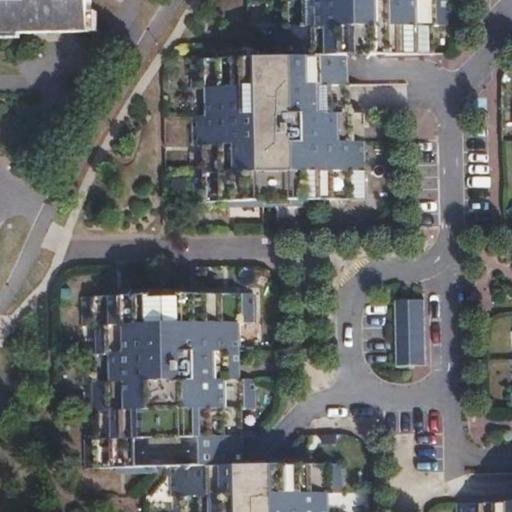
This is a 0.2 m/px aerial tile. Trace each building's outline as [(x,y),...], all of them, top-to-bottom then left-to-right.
[(0,0),(0,34),(90,32),(89,0),(0,0)] [(349,56),(373,55),(433,54),(433,26),(446,26),(446,0),(274,0),(274,7),(283,7),(284,29),(275,29),(275,58),(198,59),(198,56),(191,56),(192,88),(205,88),(205,116),(192,117),(192,144),(200,145),(200,168),(192,168),(193,203),(261,202),(270,201),(322,200),(327,200),(351,199),(351,198),(366,198),(365,141),(351,142),(350,127),(349,56)] [(405,108),(406,85),(355,83),(354,106),(405,108)] [(275,465),(270,465),(242,465),(241,409),(255,408),(255,380),(240,380),(240,364),(239,323),(253,323),(253,294),(82,297),(82,326),(95,326),(95,354),(84,354),(84,384),(92,383),(92,405),(84,405),(84,412),(96,412),(96,438),(85,439),(85,468),(170,467),(170,496),(179,497),(179,511),(328,511),(328,492),(342,493),(342,464),(275,465)] [(424,301),(395,301),(396,366),(426,365),(424,301)] [(511,511),(511,387),(511,388),(511,397),(511,501),(456,503),(456,511),(511,511)]
